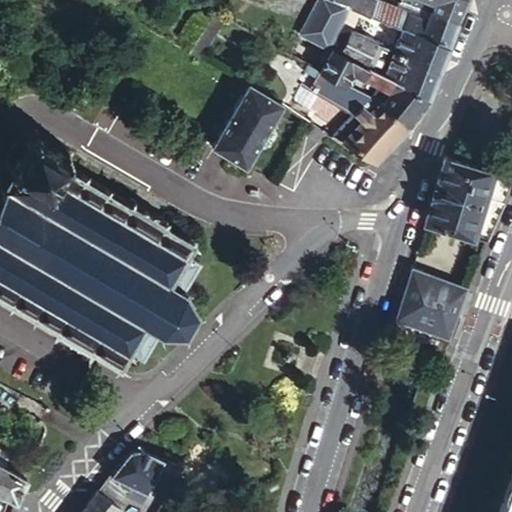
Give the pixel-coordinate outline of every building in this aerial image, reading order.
[(269,0),(265,12),(279,17),(285,0),(269,0)] [(332,0),(310,0),(296,32),(324,47),(334,26),(343,5),(332,0)] [(404,28),(450,46),(459,21),(433,10),(431,16),(399,4),(396,10),(372,0),(332,0),(343,5),(360,10),(404,28)] [(433,10),(408,0),(400,0),(401,0),(399,4),(431,16),(433,10)] [(436,3),(429,0),(408,0),(433,10),(436,3)] [(433,10),(459,21),(465,0),(429,0),(436,3),(433,10)] [(360,10),(343,5),(334,26),(349,33),(360,10)] [(213,13),(187,53),(188,54),(200,60),(225,19),(213,13)] [(353,61),(428,96),(439,70),(394,51),(349,33),(334,26),(324,47),(328,49),(353,61)] [(439,70),(450,46),(404,28),(394,51),(439,70)] [(296,41),(290,56),(300,62),(307,46),(296,41)] [(318,70),(323,73),(343,81),(349,68),(353,61),(328,49),(318,70)] [(389,109),(408,123),(419,108),(428,96),(353,61),(349,68),(377,84),(374,91),(386,98),(382,105),(389,109)] [(358,116),(337,138),(343,141),(379,103),(343,81),(323,73),(315,89),(358,116)] [(247,83),(214,145),(248,165),(281,103),(247,83)] [(376,159),(408,123),(389,109),(382,105),(379,103),(343,141),(376,159)] [(75,151),(32,126),(7,169),(12,173),(6,183),(2,181),(0,186),(3,188),(0,193),(0,297),(53,327),(50,334),(86,354),(89,350),(120,366),(128,352),(141,359),(156,334),(176,329),(180,333),(182,333),(183,331),(183,329),(182,327),(190,313),(193,313),(195,311),(196,309),(193,306),(192,307),(184,285),(199,259),(186,251),(194,237),(165,219),(166,216),(130,194),(127,197),(68,162),(75,151)] [(445,154),(424,219),(471,233),(486,187),(492,167),(445,154)] [(511,179),(511,173),(492,167),(486,187),(506,193),(511,179)] [(471,233),(487,237),(506,193),(486,187),(471,233)] [(394,313),(444,330),(453,311),(465,283),(410,265),(406,276),(401,293),(394,313)] [(511,511),(511,446),(488,511),(511,511)] [(131,448),(110,474),(119,477),(118,482),(130,487),(132,482),(149,488),(153,479),(163,458),(139,447),(131,448)] [(9,457),(4,466),(22,475),(26,466),(9,457)] [(171,487),(181,466),(163,458),(153,479),(171,487)] [(0,493),(16,501),(27,477),(4,466),(0,464),(0,493)] [(151,511),(158,496),(171,487),(153,479),(149,488),(132,482),(130,487),(118,482),(119,477),(110,474),(98,490),(119,506),(114,511),(151,511)] [(114,511),(119,506),(98,490),(80,511),(114,511)]
